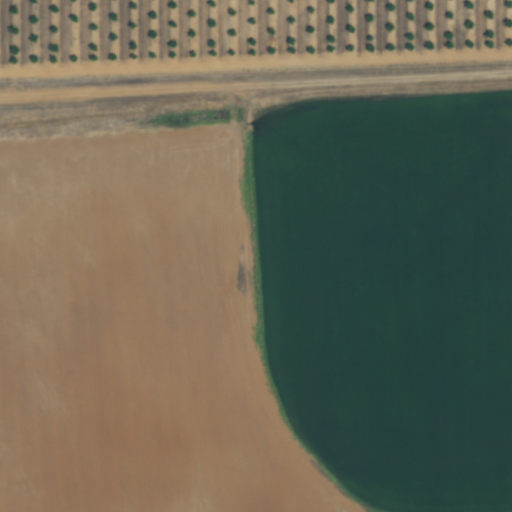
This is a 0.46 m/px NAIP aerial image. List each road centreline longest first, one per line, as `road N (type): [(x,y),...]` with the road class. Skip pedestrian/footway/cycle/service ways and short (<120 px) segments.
road 1 (residential): [(0,73),(511,65)]
road 2 (residential): [(284,511),(151,194),(79,153),(0,137)]
